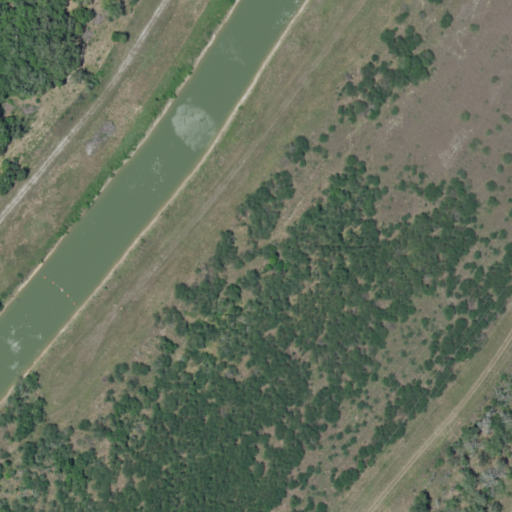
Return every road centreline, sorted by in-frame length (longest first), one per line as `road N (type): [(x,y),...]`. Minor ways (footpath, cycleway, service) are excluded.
road 1 (track): [(96,339),(176,255),(363,0)]
road 2 (track): [(165,0),(109,90),(0,218)]
